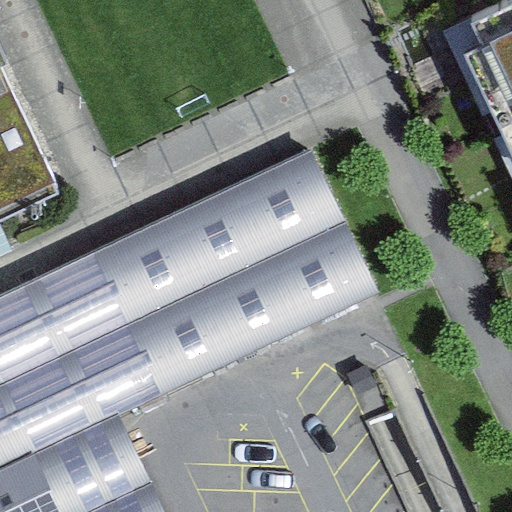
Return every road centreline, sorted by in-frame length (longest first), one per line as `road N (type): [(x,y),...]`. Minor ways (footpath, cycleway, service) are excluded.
road 1 (unknown): [(114,218),(372,96)]
road 2 (unknown): [(14,0),(114,218)]
road 3 (unknown): [(0,272),(114,218)]
